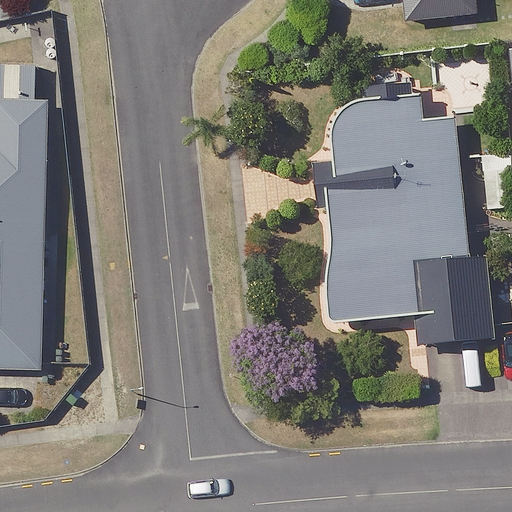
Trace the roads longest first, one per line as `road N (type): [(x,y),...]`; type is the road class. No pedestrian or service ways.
road 1 (residential): [(149,0),(198,508)]
road 2 (residential): [(198,508),(511,487)]
